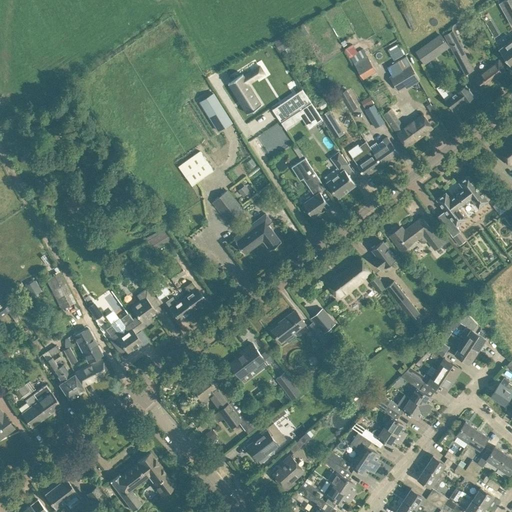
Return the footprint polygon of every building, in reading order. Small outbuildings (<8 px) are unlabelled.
[(511,0),(503,0),(499,3),(505,12),(508,11),(511,18),(511,0)] [(289,33),(274,42),(280,52),(295,43),(289,33)] [(441,34),(415,53),(424,65),(450,46),(441,34)] [(511,39),(499,50),(511,67),(511,39)] [(399,42),(389,48),(395,58),(405,53),(399,42)] [(452,49),(464,74),(470,70),(457,46),(452,49)] [(406,56),(387,68),(392,76),(390,77),(398,92),(419,80),(406,56)] [(368,57),(355,64),(362,78),(376,70),(368,57)] [(473,78),(482,90),(506,72),(497,60),(473,78)] [(260,61),(229,79),(246,108),(262,99),(250,80),(266,70),(260,61)] [(446,85),(439,90),(453,109),(464,101),(465,103),(474,96),(469,89),(470,88),(469,87),(468,87),(466,84),(453,94),(446,85)] [(347,90),(339,94),(350,112),(357,107),(347,90)] [(305,92),(284,106),(290,115),(312,102),(305,92)] [(214,93),(200,102),(218,130),(232,122),(214,93)] [(366,106),(375,101),(371,95),(362,100),(366,106)] [(311,102),(281,122),(286,129),(302,118),(307,124),(320,116),(311,102)] [(373,104),(365,109),(375,127),(384,122),(373,104)] [(383,114),(406,146),(433,127),(423,114),(403,128),(389,110),(383,114)] [(336,119),(326,125),(339,147),(349,141),(336,119)] [(384,146),(374,153),(382,164),(399,153),(391,141),(390,141),(387,136),(380,141),(384,146)] [(511,163),(511,139),(499,150),(510,165),(511,163)] [(355,165),(364,177),(382,164),(374,153),(366,141),(359,146),(362,150),(352,158),(357,164),(355,165)] [(201,151),(178,166),(191,186),(214,171),(201,151)] [(327,182),(328,183),(338,197),(339,197),(355,184),(356,184),(343,167),(348,163),(339,151),(331,157),(341,171),(327,182),(327,181),(327,182)] [(325,188),(324,186),(305,158),(291,167),(301,180),(303,178),(315,195),(304,203),(305,204),(303,205),(302,207),(305,211),(307,211),(309,210),(313,216),(329,205),(320,192),(325,188)] [(479,208),(488,201),(469,175),(459,182),(464,188),(451,198),(446,192),(437,199),(445,210),(438,216),(453,236),(459,231),(460,230),(456,225),(465,218),(458,208),(471,198),(479,208)] [(227,190),(213,202),(230,222),(244,210),(227,190)] [(71,208),(79,204),(73,194),(66,198),(71,208)] [(236,242),(245,253),(263,239),(270,249),(281,241),(268,224),(272,222),(266,213),(241,232),(244,236),(237,241),(237,242),(236,242)] [(417,224),(416,222),(401,233),(398,229),(390,235),(402,250),(417,238),(419,241),(421,242),(424,242),(426,242),(428,240),(435,249),(436,247),(438,249),(449,240),(443,231),(436,236),(431,228),(431,227),(430,228),(423,218),(423,217),(422,217),(419,219),(419,220),(419,221),(419,222),(417,224)] [(157,224),(156,227),(158,230),(159,232),(166,229),(161,221),(157,224)] [(159,232),(147,239),(152,249),(171,237),(166,229),(159,232)] [(459,231),(453,236),(459,244),(465,240),(459,231)] [(396,258),(383,240),(372,249),(377,256),(373,259),(381,270),(396,258)] [(371,272),(360,258),(327,283),(338,297),(371,272)] [(173,269),(168,273),(173,281),(186,272),(177,260),(170,265),(173,269)] [(377,276),(370,281),(379,292),(385,287),(377,276)] [(64,307),(75,302),(62,277),(57,280),(59,285),(54,288),(64,307)] [(162,277),(150,285),(159,299),(171,291),(162,277)] [(35,279),(23,287),(30,297),(41,289),(35,279)] [(395,280),(387,286),(416,324),(425,318),(395,280)] [(190,293),(183,298),(192,309),(205,299),(192,281),(185,286),(190,293)] [(137,315),(132,319),(140,330),(153,320),(150,315),(156,310),(154,308),(159,304),(147,288),(137,295),(140,300),(131,307),(137,315)] [(165,301),(179,319),(192,309),(183,298),(177,303),(172,296),(165,301)] [(13,297),(3,304),(8,311),(17,304),(13,297)] [(94,301),(88,306),(97,319),(103,314),(94,301)] [(322,308),(312,317),(325,332),(335,323),(322,308)] [(464,309),(445,329),(450,332),(461,322),(466,325),(463,330),(466,332),(461,339),(477,350),(485,338),(473,330),(478,323),(464,309)] [(285,321),(272,330),(281,341),(285,338),(288,341),(290,342),(296,337),(297,334),(294,331),(305,323),(295,310),(283,319),(285,321)] [(136,333),(140,330),(132,319),(108,337),(120,353),(125,350),(127,352),(142,341),(136,333)] [(313,322),(308,326),(318,338),(323,334),(313,322)] [(101,354),(92,336),(87,328),(74,335),(88,361),(101,354)] [(445,329),(431,343),(445,352),(449,346),(444,342),(450,332),(445,329)] [(454,352),(469,362),(477,350),(461,339),(454,352)] [(245,352),(230,363),(244,382),(268,364),(252,343),(243,350),(245,352)] [(442,357),(443,356),(445,352),(431,343),(427,347),(428,348),(419,358),(423,361),(424,361),(433,351),(442,357)] [(48,350),(52,356),(55,361),(61,357),(58,353),(60,352),(55,345),(48,350)] [(71,346),(64,349),(71,363),(78,360),(71,346)] [(77,393),(59,366),(55,361),(52,356),(48,350),(42,354),(61,382),(59,383),(69,399),(77,393)] [(435,368),(437,370),(453,380),(461,368),(443,356),(442,357),(435,368)] [(74,373),(83,385),(108,372),(101,358),(74,373)] [(346,360),(340,365),(347,372),(352,368),(346,360)] [(63,363),(59,366),(77,393),(85,388),(83,385),(74,373),(71,375),(63,363)] [(416,370),(410,366),(405,372),(416,378),(424,384),(425,384),(428,378),(423,374),(416,370)] [(430,382),(445,392),(453,380),(437,370),(430,382)] [(294,398),(302,391),(287,372),(279,378),(294,398)] [(405,372),(401,376),(412,383),(416,378),(405,372)] [(208,394),(220,409),(236,398),(220,376),(213,381),(208,376),(193,388),(202,399),(208,394)] [(501,404),(504,403),(505,404),(511,392),(511,384),(509,382),(510,381),(504,377),(500,382),(491,395),(497,399),(498,401),(501,404)] [(28,381),(25,384),(31,392),(34,389),(28,381)] [(32,393),(34,396),(47,415),(61,404),(45,383),(32,393)] [(22,399),(31,392),(25,384),(16,391),(22,399)] [(418,388),(411,398),(429,409),(431,404),(428,402),(431,397),(418,388)] [(21,413),(31,427),(47,415),(34,396),(32,393),(24,399),(30,406),(21,413)] [(425,414),(429,409),(411,398),(406,394),(399,405),(382,394),(378,399),(401,414),(404,408),(418,417),(421,412),(425,414)] [(225,416),(232,426),(239,421),(248,433),(257,426),(251,418),(236,398),(220,409),(213,414),(218,421),(225,416)] [(391,415),(384,425),(403,437),(406,432),(402,430),(406,425),(396,418),(400,413),(401,414),(378,399),(374,403),(391,415)] [(273,416),(276,420),(288,412),(284,407),(273,416)] [(0,438),(14,428),(0,409),(0,438)] [(257,414),(251,418),(257,426),(263,422),(257,414)] [(466,421),(457,434),(468,441),(477,428),(466,421)] [(275,422),(260,433),(262,435),(249,445),(259,459),(279,443),(278,442),(285,437),(280,430),(281,429),(275,422)] [(399,442),(403,437),(384,425),(380,431),(376,428),(373,430),(371,432),(365,428),(356,422),(352,426),(380,446),(384,440),(392,445),(396,440),(399,442)] [(380,446),(352,426),(352,427),(358,431),(351,442),(362,449),(365,444),(368,446),(372,440),(380,446)] [(488,436),(477,428),(468,441),(480,449),(488,436)] [(212,429),(206,433),(211,440),(217,436),(212,429)] [(309,430),(289,448),(294,453),(314,434),(309,430)] [(359,454),(376,466),(380,461),(376,459),(380,453),(368,446),(365,444),(362,449),(359,454)] [(507,453),(495,445),(487,458),(498,466),(507,453)] [(337,462),(346,469),(351,463),(332,450),(327,456),(337,462)] [(444,455),(445,456),(455,462),(458,457),(448,450),(444,455)] [(161,495),(175,485),(150,451),(137,461),(138,462),(120,475),(119,474),(110,481),(132,510),(141,503),(130,489),(147,476),(161,495)] [(511,469),(511,456),(507,453),(498,466),(509,474),(511,469)] [(352,464),(366,474),(369,469),(373,471),(376,466),(359,454),(352,464)] [(290,455),(284,460),(286,462),(274,474),(285,486),(303,470),(290,455)] [(433,455),(425,466),(438,475),(443,478),(446,473),(442,470),(446,463),(433,455)] [(337,462),(327,456),(322,461),(333,468),(337,462)] [(465,469),(468,471),(470,473),(477,463),(472,459),(465,469)] [(482,466),(477,463),(470,473),(476,476),(482,466)] [(454,470),(464,476),(468,471),(465,469),(458,464),(454,470)] [(438,475),(425,466),(418,478),(431,486),(438,475)] [(468,471),(464,476),(474,483),(478,478),(476,476),(470,473),(468,471)] [(334,477),(331,481),(352,495),(355,491),(352,488),(355,483),(348,478),(339,472),(335,478),(334,477)] [(77,492),(66,477),(44,493),(55,508),(52,510),(53,511),(70,511),(63,503),(77,492)] [(487,483),(496,490),(500,485),(490,478),(487,483)] [(307,489),(315,494),(318,489),(305,480),(302,486),(307,489)] [(349,501),(352,495),(331,481),(324,492),(329,495),(326,501),(334,506),(338,501),(342,504),(345,498),(349,501)] [(96,485),(86,493),(96,507),(107,499),(96,485)] [(324,500),(315,494),(307,489),(302,486),(298,491),(318,504),(312,511),(330,511),(334,506),(326,501),(324,500)] [(448,498),(445,503),(458,511),(459,511),(463,508),(452,500),(459,489),(455,486),(448,498)] [(480,486),(473,498),(486,507),(494,495),(480,486)] [(403,499),(416,508),(420,510),(421,511),(425,506),(422,504),(426,498),(411,488),(403,499)] [(445,503),(448,498),(433,488),(430,493),(445,503)] [(445,503),(430,493),(426,498),(441,508),(445,503)] [(469,511),(482,511),(486,507),(473,498),(465,509),(469,511)] [(26,507),(29,511),(47,511),(38,499),(26,507)] [(277,511),(287,511),(294,503),(289,499),(277,511)] [(413,511),(416,508),(403,499),(396,511),(397,511),(413,511)] [(447,511),(458,511),(445,503),(441,508),(447,511)]
